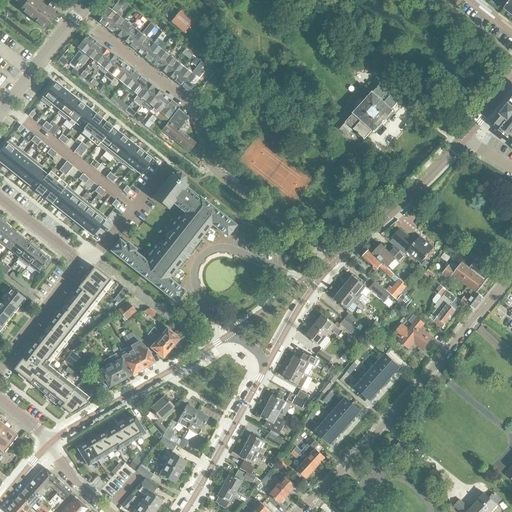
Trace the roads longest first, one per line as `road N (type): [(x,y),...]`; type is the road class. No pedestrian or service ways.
road 1 (residential): [(333,259),(215,173),(192,105),(92,29)]
road 2 (residential): [(299,511),(423,382),(511,271)]
road 3 (residential): [(0,364),(75,265),(0,198)]
road 4 (tertiary): [(223,337),(48,443)]
road 5 (tertiary): [(333,259),(465,136)]
road 6 (tertiary): [(184,511),(262,374)]
road 7 (residential): [(0,113),(90,0)]
road 8 (tertiary): [(262,374),(329,262)]
road 9 (tertiary): [(329,262),(223,337)]
